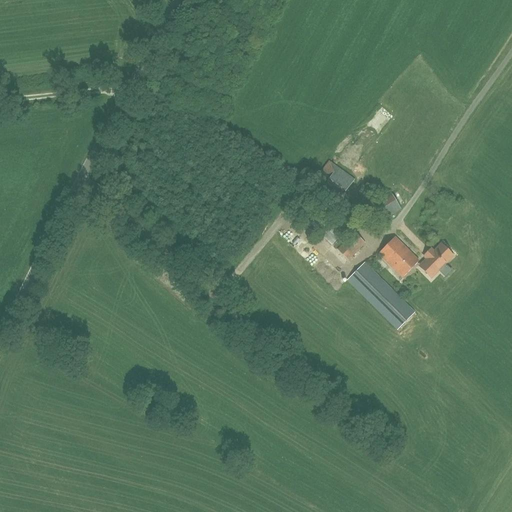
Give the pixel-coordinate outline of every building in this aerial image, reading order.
[(336,204),(354,179),(328,161),(326,165),(325,164),(324,166),(323,166),(314,180),(323,186),(319,192),(336,204)] [(380,222),(400,209),(390,193),(370,206),(380,222)] [(331,245),(343,233),(322,211),(309,224),(331,245)] [(347,260),(364,243),(354,232),(337,250),(347,260)] [(402,277),(418,261),(394,237),(378,254),(402,277)] [(133,252),(142,261),(149,254),(140,245),(133,252)] [(432,251),(425,257),(427,259),(419,266),(431,277),(438,270),(439,271),(446,265),(444,263),(452,256),(441,245),(433,252),(432,251)] [(396,329),(414,312),(364,263),(347,280),(396,329)]
